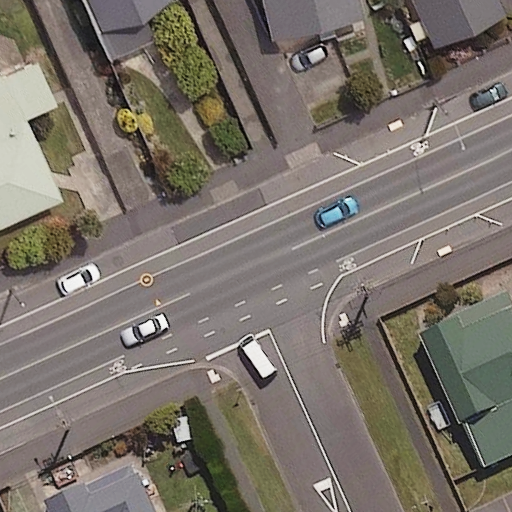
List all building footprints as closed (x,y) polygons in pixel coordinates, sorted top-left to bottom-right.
[(142,0),(80,0),(102,51),(150,30),(138,2),(142,0)] [(259,0),(267,30),(356,7),(354,0),(259,0)] [(411,0),(427,37),(500,6),(496,0),(411,0)] [(0,213),(54,190),(18,109),(47,96),(29,55),(0,67),(0,213)] [(456,319),(421,335),(483,472),(511,458),(511,301),(508,292),(455,317),(456,319)] [(86,486),(46,504),(49,511),(155,511),(139,475),(90,497),(86,486)]
